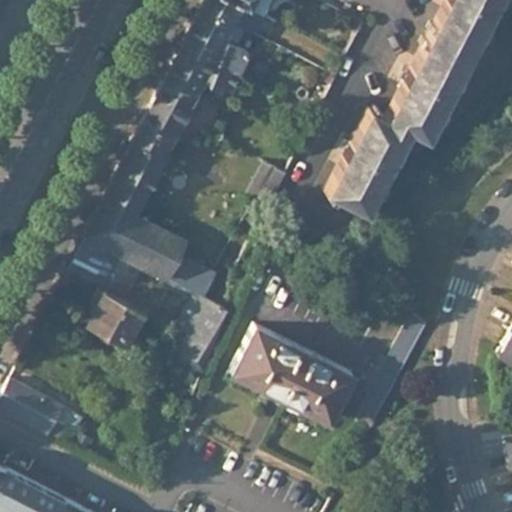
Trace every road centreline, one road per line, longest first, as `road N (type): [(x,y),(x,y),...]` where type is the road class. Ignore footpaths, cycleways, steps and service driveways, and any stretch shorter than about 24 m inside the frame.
road 1 (residential): [(59,80),(121,112),(9,330)]
road 2 (residential): [(483,511),(454,369),(472,291),(511,213)]
road 3 (secondary): [(59,80),(0,195)]
